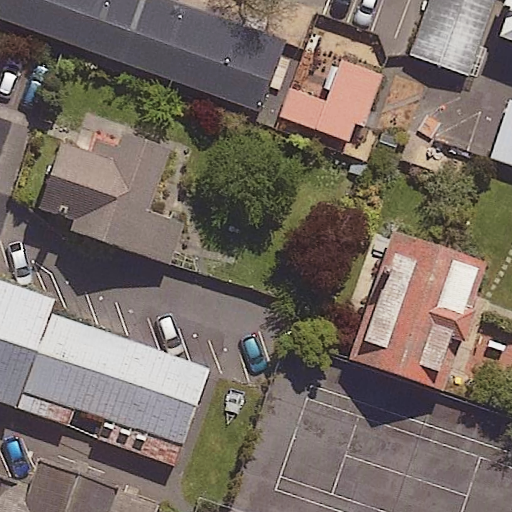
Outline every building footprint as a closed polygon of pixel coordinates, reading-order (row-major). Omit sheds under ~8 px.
[(51,0),(0,0),(0,10),(43,25),(51,0)] [(145,47),(152,49),(169,0),(123,0),(116,22),(81,10),(72,37),(140,61),(145,47)] [(424,0),(407,52),(463,70),(486,0),(424,0)] [(511,42),(511,0),(502,0),(491,36),(511,42)] [(250,80),(258,83),(276,31),(236,17),(220,60),(185,47),(176,75),(243,99),(250,80)] [(356,122),(362,124),(381,71),(340,56),(324,99),(291,87),(281,113),(350,138),(356,122)] [(168,144),(87,115),(78,141),(59,134),(36,198),(73,212),(69,225),(168,261),(183,219),(145,205),(168,144)] [(372,264),(341,360),(430,389),(450,328),(461,332),(469,307),(459,303),(474,258),(378,226),(366,262),(372,264)] [(204,353),(0,283),(0,397),(5,399),(3,405),(166,461),(204,353)] [(0,511),(161,511),(163,507),(44,464),(35,489),(0,476),(0,511)]
